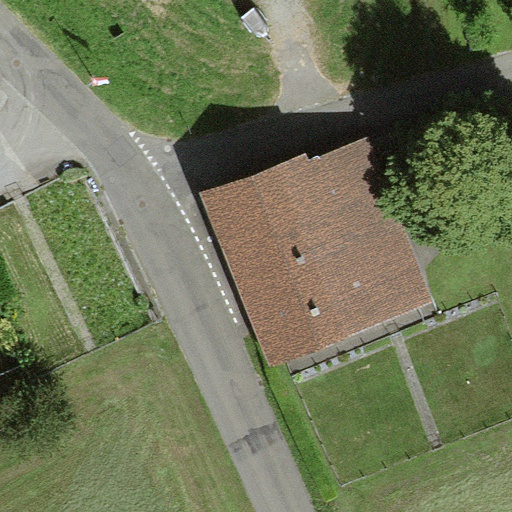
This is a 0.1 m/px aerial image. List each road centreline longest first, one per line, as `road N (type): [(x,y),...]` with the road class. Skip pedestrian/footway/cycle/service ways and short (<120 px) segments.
road 1 (unclassified): [(511,70),(191,161),(135,189)]
road 2 (tertiary): [(135,189),(287,511)]
road 3 (tertiary): [(0,47),(135,189)]
